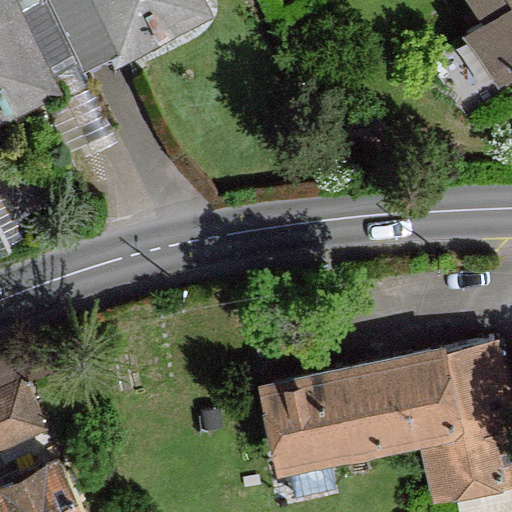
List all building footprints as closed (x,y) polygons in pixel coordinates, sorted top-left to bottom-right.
[(0,0),(0,103),(52,79),(47,70),(12,0),(0,0)] [(57,0),(12,0),(47,70),(84,52),(57,0)] [(57,0),(84,52),(119,35),(123,44),(202,7),(198,0),(57,0)] [(511,0),(484,0),(496,18),(475,32),(504,77),(511,72),(511,0)] [(511,380),(503,335),(271,383),(288,464),(432,435),(444,491),(511,477),(511,380)] [(26,378),(0,389),(0,446),(47,425),(26,378)] [(86,511),(61,458),(0,486),(0,511),(86,511)]
